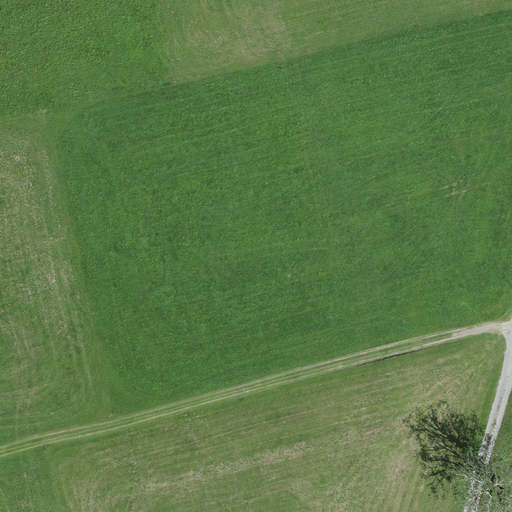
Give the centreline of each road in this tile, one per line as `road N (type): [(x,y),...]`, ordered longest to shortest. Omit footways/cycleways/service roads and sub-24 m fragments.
road 1 (track): [(511,322),(0,454)]
road 2 (track): [(511,357),(472,511)]
